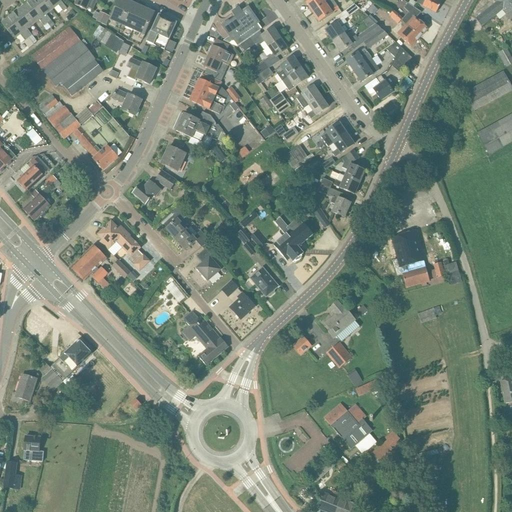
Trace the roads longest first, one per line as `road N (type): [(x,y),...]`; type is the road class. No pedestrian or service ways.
road 1 (secondary): [(250,353),(345,251),(395,144)]
road 2 (primary): [(200,411),(154,375),(44,257)]
road 3 (residential): [(250,353),(107,193)]
road 4 (primary): [(42,282),(192,423)]
road 5 (residential): [(107,193),(138,152),(196,22)]
road 6 (residential): [(395,144),(352,108),(276,0)]
road 7 (secondary): [(395,144),(467,0)]
road 8 (residential): [(470,278),(425,168),(395,144)]
road 9 (residential): [(107,193),(0,78)]
road 10 (track): [(171,390),(158,409),(137,419),(37,416)]
